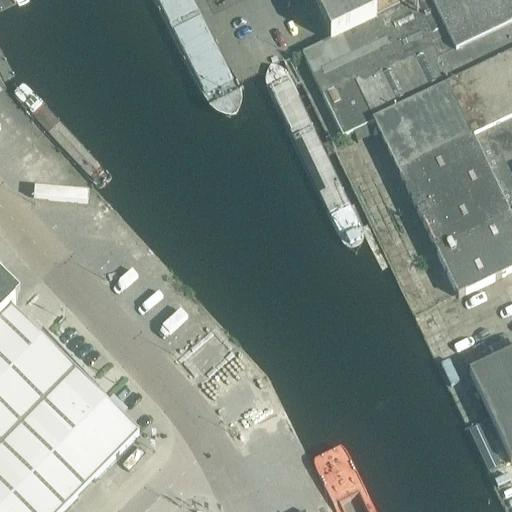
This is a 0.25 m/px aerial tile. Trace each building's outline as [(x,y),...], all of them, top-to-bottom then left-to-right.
[(0,0),(0,15),(30,0),(0,0)] [(511,0),(418,0),(330,42),(324,45),(302,56),(322,98),(323,98),(355,83),(375,124),(373,124),(374,125),(436,254),(509,220),(511,226),(511,0)] [(310,0),(320,18),(319,19),(319,21),(319,20),(320,21),(321,20),(329,39),(328,39),(329,40),(328,40),(329,41),(330,42),(418,0),(310,0)] [(343,139),(374,125),(373,124),(375,124),(355,83),(323,98),(343,139)] [(457,299),(511,272),(511,226),(509,220),(436,254),(457,299)] [(0,323),(11,313),(11,312),(10,312),(16,307),(15,306),(20,302),(0,281),(0,323)] [(0,323),(0,511),(66,511),(139,439),(105,405),(103,404),(105,403),(104,402),(102,399),(92,388),(91,388),(42,336),(41,337),(42,337),(39,340),(18,320),(13,315),(11,313),(0,323)] [(511,465),(511,354),(469,375),(511,465)]
